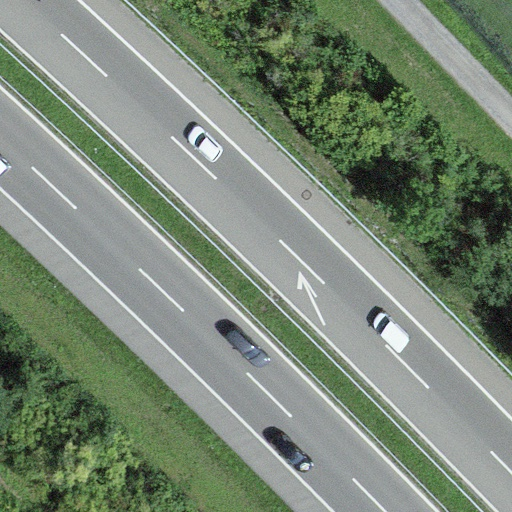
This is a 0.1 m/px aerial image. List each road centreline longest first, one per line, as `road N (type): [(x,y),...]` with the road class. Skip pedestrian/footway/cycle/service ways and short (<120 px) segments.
road 1 (motorway): [(511,474),(22,0)]
road 2 (motorway): [(0,141),(382,511)]
road 3 (track): [(511,121),(395,0)]
